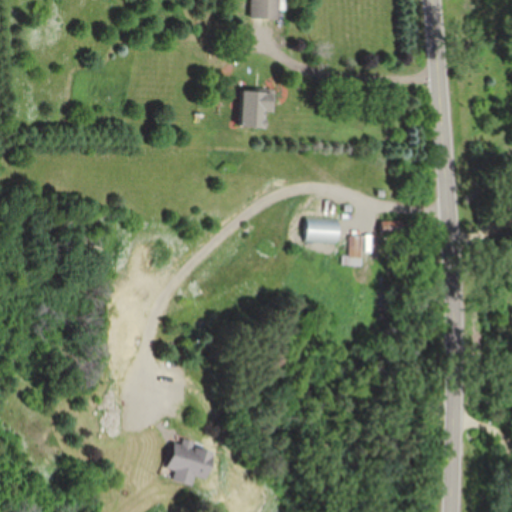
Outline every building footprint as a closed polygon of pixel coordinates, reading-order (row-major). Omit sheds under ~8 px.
[(280,18),(280,0),(252,0),(252,18),(280,18)] [(240,127),(266,128),(266,111),(272,111),(273,91),(242,89),(240,127)] [(305,243),(339,243),(339,217),(305,217),(305,243)] [(364,236),(348,236),(348,257),(343,257),(343,265),(364,265),(364,236)] [(171,480),(194,486),(196,478),(206,481),(215,448),(176,438),(167,469),(173,471),(171,480)]
